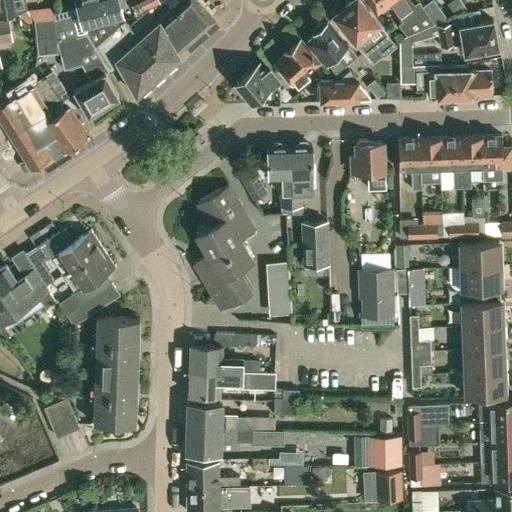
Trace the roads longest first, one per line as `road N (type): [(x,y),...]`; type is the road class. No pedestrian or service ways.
road 1 (residential): [(511,118),(255,128),(216,147),(128,217)]
road 2 (residential): [(168,463),(171,294),(128,217)]
road 3 (tertiary): [(273,5),(93,164)]
road 4 (residential): [(0,508),(85,468),(168,463)]
